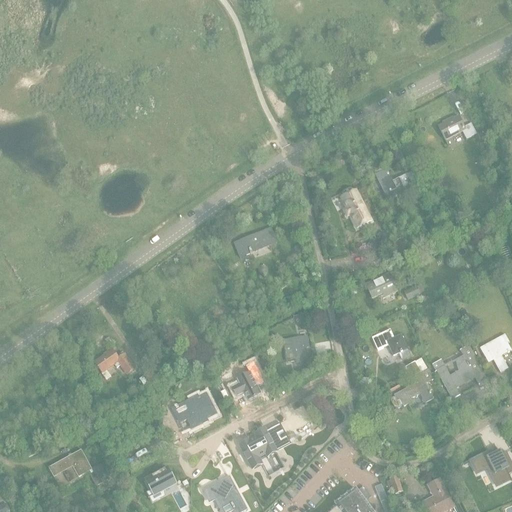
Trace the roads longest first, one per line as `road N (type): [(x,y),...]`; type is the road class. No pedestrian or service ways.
road 1 (residential): [(511,409),(425,459),(390,464),(367,453),(353,425),(302,177),(291,159)]
road 2 (residential): [(0,360),(291,159)]
road 3 (residential): [(291,159),(511,46)]
road 4 (unknown): [(346,390),(288,390),(133,478)]
